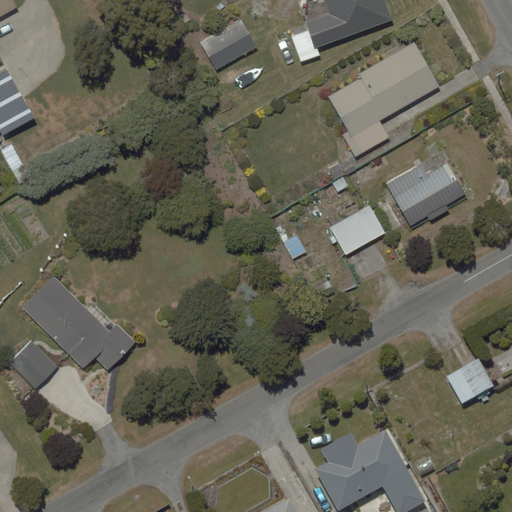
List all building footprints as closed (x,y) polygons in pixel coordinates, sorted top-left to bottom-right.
[(8,0),(0,0),(0,19),(15,11),(8,0)] [(392,29),(383,0),(320,0),(326,20),(290,30),(300,65),(321,59),(318,50),(392,29)] [(259,54),(237,12),(196,34),(218,76),(259,54)] [(380,126),(440,90),(412,43),(323,96),(347,134),(341,138),(355,160),(389,140),(380,126)] [(417,168),(383,186),(408,233),(466,202),(448,167),(424,180),(417,168)] [(359,216),(330,230),(346,261),(341,263),(352,284),(389,266),(379,244),(388,239),(375,214),(362,221),(359,216)] [(298,215),(272,230),(292,263),(317,249),(298,215)] [(111,337),(55,278),(20,310),(82,376),(98,361),(109,372),(139,344),(122,326),(111,337)] [(55,371),(30,348),(15,364),(40,387),(55,371)] [(447,383),(461,411),(495,394),(481,365),(447,383)] [(352,511),(410,481),(388,441),(315,481),(331,511),(352,511)]
